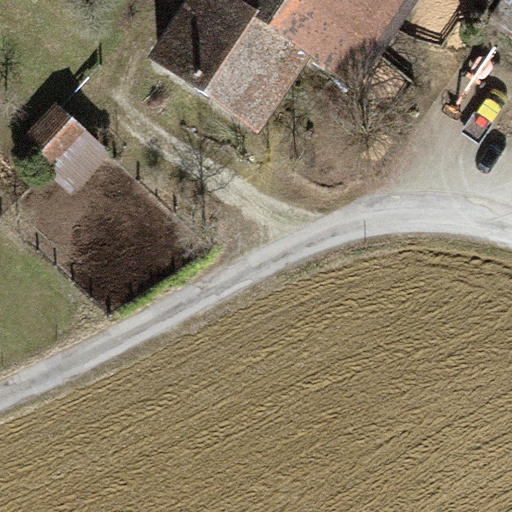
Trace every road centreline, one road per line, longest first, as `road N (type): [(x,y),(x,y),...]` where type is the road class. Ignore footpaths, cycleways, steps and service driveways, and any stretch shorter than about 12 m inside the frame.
road 1 (track): [(0,398),(296,250),(423,212),(511,230)]
road 2 (track): [(296,250),(115,99),(88,30),(108,0)]
